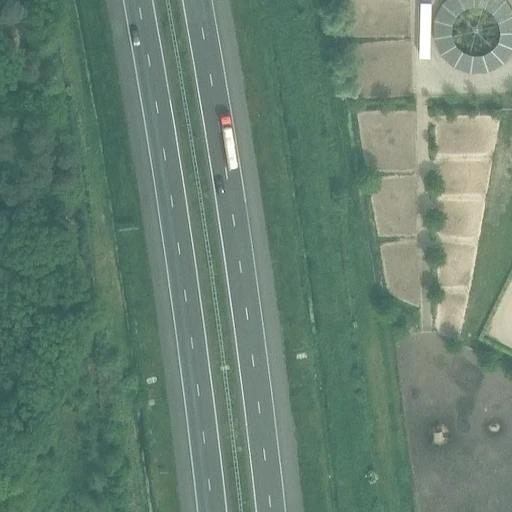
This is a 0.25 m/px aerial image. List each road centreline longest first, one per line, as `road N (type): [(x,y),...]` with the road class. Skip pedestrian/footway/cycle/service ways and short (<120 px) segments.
road 1 (motorway): [(137,0),(210,511)]
road 2 (motorway): [(270,511),(197,0)]
